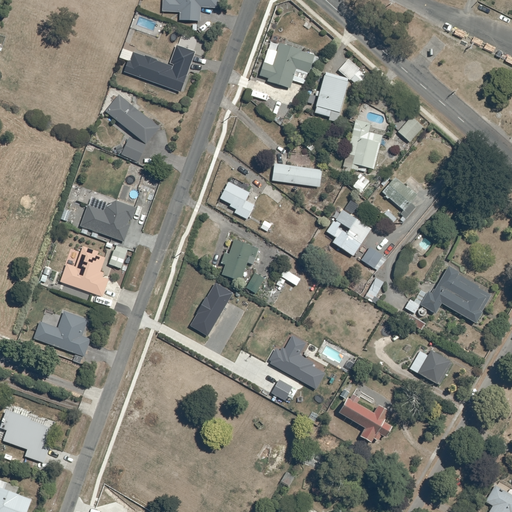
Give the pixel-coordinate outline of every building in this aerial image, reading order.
[(163,0),(162,11),(179,12),(179,20),(199,21),(200,7),(217,8),(217,0),(163,0)] [(207,23),(192,22),(189,31),(202,35),(207,23)] [(268,79),(267,81),(290,88),(297,69),(309,73),(315,55),(280,43),(273,65),(264,62),(259,76),(268,79)] [(124,72),(181,92),(195,52),(176,45),(170,63),(174,64),(173,66),(131,51),(124,72)] [(348,79),(325,72),(313,113),(337,119),(348,79)] [(378,98),(371,94),(366,102),(383,113),(391,100),(380,94),(378,98)] [(105,111),(146,144),(160,127),(119,95),(105,111)] [(411,116),(398,132),(410,142),(423,126),(411,116)] [(366,172),(367,168),(374,169),(382,135),(369,132),(371,123),(356,119),(345,167),(366,172)] [(122,154),(138,162),(146,146),(130,138),(122,154)] [(135,164),(125,161),(123,167),(133,170),(135,164)] [(275,163),(272,180),(319,187),(322,170),(275,163)] [(362,175),(353,187),(361,193),(370,181),(362,175)] [(395,177),(382,192),(404,210),(416,196),(395,177)] [(234,213),(247,219),(254,205),(246,200),(250,193),(228,182),(220,199),(231,204),(230,206),(236,210),(234,213)] [(130,224),(128,224),(130,219),(132,220),(136,208),(116,200),(105,206),(104,210),(88,204),(80,226),(124,242),(130,224)] [(396,217),(384,207),(378,214),(390,224),(396,217)] [(336,223),(333,221),(327,232),(336,237),(332,243),(353,256),(371,228),(342,210),(336,220),(337,221),(336,223)] [(265,221),(261,228),(267,231),(271,225),(265,221)] [(258,248),(234,240),(229,254),(224,253),(220,263),(225,265),(221,274),(240,281),(247,262),(253,264),(258,248)] [(116,245),(109,264),(121,269),(128,250),(116,245)] [(60,282),(103,297),(109,280),(102,277),(104,273),(100,271),(105,257),(98,255),(99,252),(83,246),(76,266),(67,263),(60,282)] [(370,248),(362,260),(374,269),(382,256),(370,248)] [(441,304),(476,323),(491,296),(478,289),(479,286),(458,275),(459,272),(448,267),(433,294),(428,291),(420,305),(436,314),(441,304)] [(265,279),(254,273),(246,288),(256,294),(265,279)] [(281,288),(286,278),(279,275),(274,285),(281,288)] [(365,286),(359,296),(376,306),(382,295),(378,293),(384,282),(375,277),(369,288),(365,286)] [(34,340),(85,357),(91,339),(82,336),(88,319),(63,311),(58,328),(40,322),(34,340)] [(425,325),(408,315),(404,322),(420,332),(425,325)] [(347,331),(325,318),(318,329),(340,343),(347,331)] [(325,373),(312,366),(314,363),(299,355),(306,343),(292,335),(285,349),(282,347),(280,351),(276,348),(269,360),(271,361),(270,364),(316,390),(325,373)] [(410,369),(437,384),(437,383),(440,385),(452,364),(450,362),(450,361),(431,350),(427,355),(420,351),(410,369)] [(272,393),(285,400),(292,387),(279,380),(272,393)] [(392,426),(384,421),(389,411),(378,405),(373,413),(357,403),(360,398),(353,394),(350,399),(347,398),(339,413),(365,428),(360,435),(372,442),(374,438),(378,441),(381,435),(386,438),(392,426)] [(27,450),(25,456),(44,463),(50,445),(45,443),(50,428),(37,423),(30,421),(31,419),(7,410),(6,412),(0,428),(7,430),(3,441),(27,450)] [(26,511),(31,499),(16,493),(18,487),(0,479),(0,511),(26,511)] [(511,511),(511,495),(495,485),(486,500),(490,503),(485,511),(511,511)]
